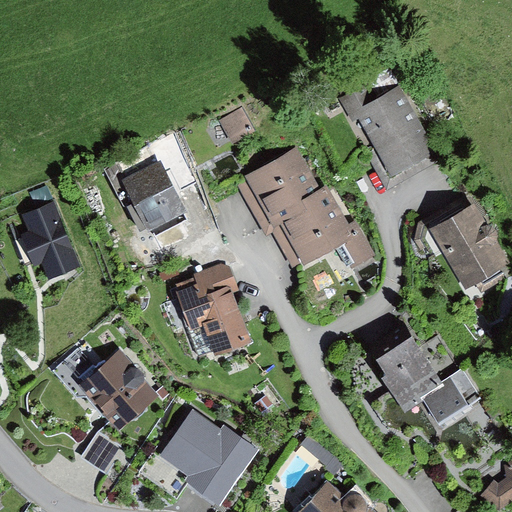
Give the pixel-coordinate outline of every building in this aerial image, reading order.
[(369,84),(340,99),(352,122),(360,117),(376,145),(392,174),(436,150),(401,85),(377,98),(369,84)] [(242,109),(219,121),(232,145),(254,132),(242,109)] [(392,174),(376,145),(365,151),(387,191),(442,161),(436,150),(392,174)] [(298,147),(246,175),(273,226),(281,222),(325,197),(298,147)] [(161,161),(122,181),(133,204),(127,207),(140,233),(146,230),(148,232),(187,212),(161,161)] [(273,226),(246,175),(236,181),(266,235),(272,232),(294,271),(304,264),(281,222),(273,226)] [(325,197),(281,222),(304,264),(327,252),(340,244),(353,267),(376,254),(357,220),(349,225),(332,194),(325,197)] [(431,230),(474,204),(469,196),(419,223),(414,240),(421,251),(430,246),(425,239),(431,230)] [(54,201),(22,214),(29,231),(22,234),(35,267),(43,264),(50,279),(82,266),(54,201)] [(474,204),(431,230),(425,239),(430,246),(438,241),(467,289),(477,283),(482,292),(511,274),(511,266),(496,241),(498,236),(497,230),(492,227),(487,226),(474,204)] [(195,278),(177,285),(193,328),(205,324),(217,355),(251,342),(233,293),(240,291),(230,266),(222,264),(194,274),(195,278)] [(177,267),(160,273),(163,281),(180,275),(177,267)] [(413,336),(377,360),(387,375),(382,379),(394,398),(405,415),(420,406),(424,403),(438,424),(479,398),(460,369),(442,380),(413,336)] [(77,380),(93,366),(79,350),(54,371),(76,395),(84,389),(77,380)] [(93,366),(77,380),(84,389),(111,421),(119,430),(129,422),(159,396),(144,379),(146,373),(139,366),(134,366),(121,351),(98,372),(93,366)] [(265,396),(255,404),(262,413),(272,405),(265,396)] [(222,429),(193,409),(161,456),(193,478),(189,484),(221,506),(261,450),(225,425),(222,429)] [(98,432),(81,457),(107,476),(136,427),(129,422),(119,430),(111,421),(98,432)] [(346,462),(311,434),(301,446),(328,466),(325,470),(334,477),(346,462)] [(493,480),(480,496),(500,510),(511,501),(511,459),(505,464),(506,478),(498,484),(493,480)] [(346,498),(328,481),(300,511),(377,511),(372,507),(370,509),(367,506),(366,502),(364,498),(363,497),(361,496),(358,494),(355,494),(352,494),(348,496),(346,498)]
